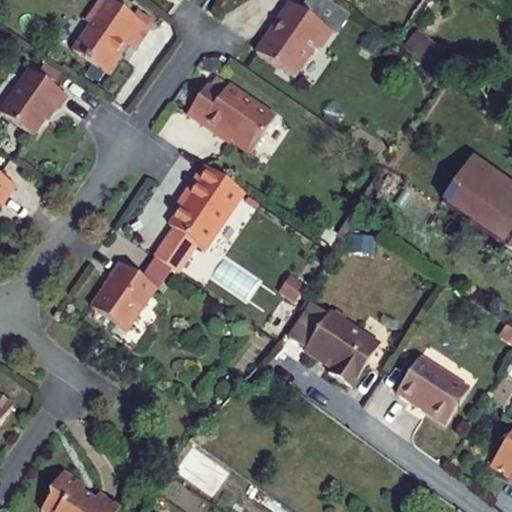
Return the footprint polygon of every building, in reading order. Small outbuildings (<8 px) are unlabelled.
[(147,18),(120,0),(92,0),(85,12),(90,16),(71,42),(107,66),(120,47),(115,45),(122,35),(126,38),(131,41),(147,18)] [(298,0),(278,0),(271,10),(274,12),(253,41),(282,62),(292,61),(308,39),(314,38),(327,21),(318,14),(298,0)] [(327,0),(298,0),(318,14),(327,0)] [(126,38),(122,35),(115,45),(120,47),(126,38)] [(66,88),(29,62),(0,105),(0,106),(33,129),(44,112),(52,100),(56,102),(57,103),(66,88)] [(226,74),(210,64),(203,74),(218,84),(226,74)] [(203,74),(184,103),(212,123),(214,120),(228,131),(247,143),(272,105),(226,74),(218,84),(203,74)] [(48,115),(56,102),(52,100),(44,112),(48,115)] [(214,120),(212,123),(227,132),(228,131),(214,120)] [(451,197),(511,240),(511,171),(482,151),(451,197)] [(242,182),(202,155),(191,172),(195,174),(179,199),(167,215),(204,239),(242,182)] [(14,176),(0,166),(0,194),(1,196),(14,176)] [(195,175),(191,172),(174,196),(179,198),(195,175)] [(156,277),(119,252),(110,266),(110,267),(90,296),(126,320),(156,277)] [(279,292),(294,299),(303,281),(287,274),(279,292)] [(356,376),(377,342),(376,333),(330,303),(329,306),(312,295),(290,329),(307,340),(305,343),(332,361),(329,366),(341,373),(345,368),(356,376)] [(471,379),(421,347),(397,385),(447,416),(471,379)] [(356,376),(345,368),(341,373),(353,381),(356,376)] [(511,424),(495,452),(511,463),(511,424)] [(85,473),(64,459),(49,480),(50,485),(41,498),(52,506),(47,511),(107,511),(119,494),(99,480),(95,486),(82,477),(85,473)]
